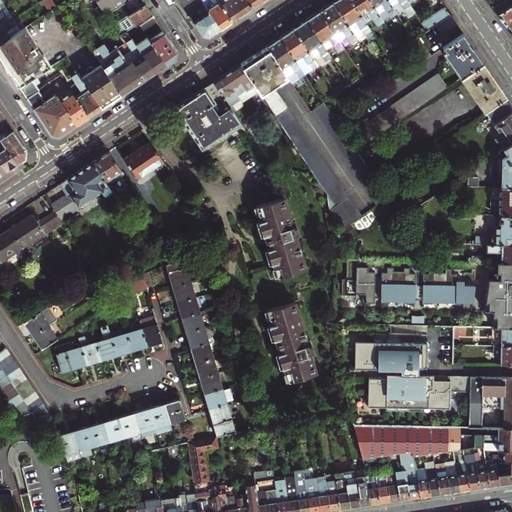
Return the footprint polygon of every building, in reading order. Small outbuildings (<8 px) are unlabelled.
[(57,7),(52,0),(43,0),(50,11),(57,7)] [(95,0),(106,15),(125,3),(129,0),(95,0)] [(138,24),(152,15),(148,9),(142,0),(129,0),(125,3),(132,12),(114,23),(121,34),(120,35),(120,36),(128,31),(138,24)] [(214,34),(221,29),(201,0),(195,0),(193,2),(198,10),(189,16),(202,36),(209,37),(214,34)] [(226,26),(232,22),(217,0),(201,0),(221,29),(226,26)] [(237,19),(242,15),(232,0),(217,0),(232,22),(237,19)] [(247,12),(253,8),(247,0),(232,0),(242,15),(247,12)] [(257,5),(264,1),(262,0),(247,0),(253,8),(257,5)] [(336,0),(333,3),(353,32),(360,27),(368,40),(374,36),(371,31),(366,23),(350,0),(336,0)] [(374,18),(379,26),(384,23),(383,20),(369,0),(350,0),(366,23),(374,18)] [(369,0),(383,20),(390,16),(391,18),(397,14),(391,5),(387,0),(369,0)] [(387,0),(391,5),(397,1),(408,17),(415,12),(407,0),(387,0)] [(511,0),(499,0),(492,5),(498,14),(511,4),(511,0)] [(320,11),(340,40),(346,36),(351,44),(358,40),(353,32),(333,3),(328,6),(320,11)] [(511,4),(498,14),(502,20),(508,29),(511,26),(511,4)] [(450,15),(445,7),(422,23),(427,31),(436,25),(450,15)] [(3,11),(0,12),(0,28),(14,19),(10,14),(7,16),(3,11)] [(307,20),(326,49),(333,45),(338,53),(345,48),(340,40),(320,11),(314,15),(307,20)] [(144,32),(158,23),(152,15),(138,24),(144,32)] [(454,20),(450,15),(436,25),(442,35),(457,25),(454,20)] [(14,19),(0,28),(0,44),(17,33),(14,27),(18,25),(14,19)] [(294,29),(313,58),(320,53),(325,61),(332,57),(326,49),(307,20),(302,24),(294,29)] [(17,33),(0,44),(0,57),(1,60),(9,71),(19,87),(51,66),(43,55),(42,56),(38,50),(36,52),(34,48),(37,46),(25,28),(17,33)] [(281,38),(306,74),(319,66),(313,58),(294,29),(288,32),(281,38)] [(102,66),(121,96),(130,90),(142,82),(151,76),(156,73),(137,44),(128,31),(120,36),(125,43),(116,48),(115,48),(110,51),(104,43),(92,51),(102,66)] [(149,40),(166,66),(172,62),(176,59),(177,52),(167,38),(164,33),(163,32),(161,32),(149,40)] [(471,45),(463,34),(443,47),(463,76),(483,62),(471,45)] [(137,44),(156,73),(162,69),(166,66),(149,40),(147,37),(137,44)] [(418,37),(408,44),(421,62),(431,55),(418,37)] [(267,46),(288,77),(292,83),(306,74),(281,38),(275,41),(267,46)] [(241,64),(259,90),(327,193),(330,210),(343,228),(362,215),(274,86),(288,77),(267,46),(259,51),(241,64)] [(495,79),(483,62),(463,76),(461,78),(484,112),(486,111),(507,97),(495,79)] [(51,66),(19,87),(23,93),(27,98),(49,83),(62,75),(54,64),(51,66)] [(230,70),(214,82),(233,111),(243,105),(242,102),(259,90),(241,64),(230,70)] [(82,78),(102,109),(108,105),(118,98),(121,96),(102,66),(94,70),(93,69),(91,68),(90,68),(88,68),(86,70),(86,72),(86,74),(87,75),(82,78)] [(71,90),(89,117),(95,113),(102,109),(82,78),(77,72),(71,75),(78,85),(71,90)] [(439,74),(360,128),(369,141),(448,87),(439,74)] [(56,94),(77,125),(83,121),(89,117),(71,90),(62,75),(49,83),(56,94)] [(197,93),(175,107),(205,153),(244,127),(233,111),(214,82),(197,93)] [(49,83),(27,98),(31,104),(34,108),(56,94),(49,83)] [(77,125),(56,94),(34,108),(52,135),(59,137),(69,131),(77,125)] [(511,104),(507,97),(486,111),(509,145),(511,142),(511,104)] [(324,102),(311,110),(376,206),(389,197),(324,102)] [(1,135),(0,135),(0,138),(6,148),(17,164),(22,161),(25,159),(27,151),(13,131),(3,138),(1,135)] [(134,152),(125,158),(137,177),(163,160),(151,141),(134,152)] [(511,142),(509,145),(499,152),(502,157),(502,162),(500,162),(499,187),(500,187),(511,186),(511,142)] [(12,168),(17,164),(6,148),(1,151),(0,150),(0,163),(6,172),(12,168)] [(102,156),(93,162),(109,185),(124,175),(109,151),(102,156)] [(56,211),(61,218),(101,191),(105,196),(106,197),(113,192),(109,185),(93,162),(75,174),(60,184),(67,196),(53,205),(56,211)] [(478,177),(468,177),(468,186),(479,186),(479,178),(478,177)] [(452,184),(443,190),(447,196),(451,196),(452,184)] [(511,186),(500,187),(499,214),(511,214),(511,186)] [(198,193),(189,198),(194,206),(203,200),(198,193)] [(257,205),(278,278),(306,269),(298,241),(301,240),(299,233),(296,225),(293,226),(285,198),(270,202),(257,205)] [(26,219),(10,229),(22,247),(30,242),(33,246),(47,237),(46,235),(64,223),(61,218),(56,211),(38,223),(32,215),(26,219)] [(511,214),(499,214),(499,225),(495,225),(495,235),(492,238),(487,238),(485,237),(475,237),(475,241),(472,241),(472,244),(486,244),(511,244),(511,214)] [(22,247),(10,229),(0,236),(0,261),(0,262),(1,261),(2,262),(9,258),(8,256),(22,247)] [(511,244),(486,244),(486,251),(497,252),(497,262),(511,262),(511,244)] [(170,276),(173,287),(191,282),(184,259),(167,265),(170,276)] [(357,259),(347,259),(346,280),(342,280),(342,284),(339,284),(338,292),(342,292),(342,296),(356,296),(356,294),(363,295),(363,303),(374,304),(374,298),(379,298),(379,301),(405,301),(405,304),(415,304),(415,300),(421,300),(420,304),(432,304),(433,302),(448,302),(448,305),(463,305),(463,310),(472,310),(475,286),(463,286),(463,281),(453,281),(453,274),(450,274),(450,269),(445,268),(444,274),(434,274),(435,268),(428,268),(428,274),(409,274),(409,268),(403,268),(402,271),(396,271),(396,267),(357,266),(357,259)] [(511,262),(497,262),(496,272),(494,272),(494,275),(511,275),(511,262)] [(143,274),(127,280),(131,292),(147,288),(143,274)] [(511,275),(494,275),(493,278),(488,278),(485,302),(483,310),(488,310),(488,327),(502,327),(506,327),(511,327),(511,275)] [(176,297),(178,303),(195,298),(191,282),(173,287),(176,297)] [(180,309),(182,318),(200,312),(195,298),(178,303),(180,309)] [(267,309),(289,382),(317,373),(312,358),(316,357),(314,350),(311,343),(308,343),(296,301),(267,309)] [(15,323),(18,327),(25,323),(39,313),(35,306),(20,316),(18,313),(11,318),(15,323)] [(185,325),(187,333),(204,328),(200,312),(182,318),(185,325)] [(39,313),(25,323),(29,329),(33,336),(48,326),(57,320),(55,317),(44,319),(40,313),(39,313)] [(140,321),(142,329),(148,346),(155,344),(163,341),(156,317),(140,321)] [(189,340),(191,348),(209,343),(218,340),(213,325),(204,328),(187,333),(189,340)] [(48,326),(33,336),(37,341),(42,349),(57,339),(48,326)] [(454,326),(454,334),(465,334),(466,326),(454,326)] [(511,327),(506,327),(502,327),(501,346),(511,345),(511,327)] [(142,329),(127,333),(132,351),(139,349),(148,346),(142,329)] [(127,333),(112,338),(117,355),(126,352),(132,351),(127,333)] [(112,338),(97,342),(102,360),(108,358),(117,355),(112,338)] [(376,341),(357,341),(356,368),(385,369),(385,374),(388,374),(428,375),(429,351),(432,352),(433,341),(426,341),(426,343),(401,342),(401,339),(376,338),(376,341)] [(55,347),(58,354),(57,354),(62,372),(75,368),(87,364),(81,347),(75,349),(73,342),(55,347)] [(97,342),(81,347),(87,364),(94,362),(102,360),(97,342)] [(193,356),(196,363),(213,358),(209,343),(191,348),(193,356)] [(511,345),(501,346),(501,364),(511,364),(511,345)] [(6,348),(0,352),(0,361),(10,355),(6,348)] [(0,361),(0,364),(3,369),(14,361),(10,355),(0,361)] [(198,371),(200,379),(218,373),(213,358),(196,363),(198,371)] [(19,367),(14,361),(3,369),(7,375),(19,367)] [(23,373),(19,367),(7,375),(11,381),(23,373)] [(27,379),(23,373),(11,381),(15,387),(27,379)] [(202,386),(205,394),(222,389),(218,373),(200,379),(202,386)] [(470,397),(470,376),(428,375),(388,374),(388,378),(370,377),(369,405),(387,406),(387,410),(434,411),(434,408),(452,409),(452,396),(470,397)] [(0,388),(11,381),(7,375),(0,379),(0,388)] [(511,377),(470,376),(470,397),(469,427),(482,427),(482,407),(504,407),(504,428),(511,427),(511,377)] [(31,386),(27,379),(15,387),(19,394),(31,386)] [(15,387),(11,381),(0,388),(0,390),(3,395),(15,387)] [(35,392),(31,386),(19,394),(23,400),(35,392)] [(207,401),(209,409),(227,404),(225,399),(233,397),(230,386),(222,389),(205,394),(207,401)] [(19,394),(15,387),(3,395),(7,402),(19,394)] [(40,398),(35,392),(23,400),(28,406),(40,398)] [(23,400),(19,394),(7,402),(11,408),(23,400)] [(44,404),(40,398),(28,406),(32,412),(33,411),(44,404)] [(174,401),(165,404),(170,422),(186,418),(180,399),(174,401)] [(28,406),(23,400),(11,408),(18,418),(32,412),(28,406)] [(51,414),(44,404),(33,411),(35,418),(50,415),(51,414)] [(159,405),(150,408),(158,435),(173,431),(170,422),(165,404),(159,405)] [(227,404),(209,409),(211,416),(217,435),(227,433),(235,432),(227,404)] [(144,410),(134,413),(143,440),(158,435),(150,408),(144,410)] [(128,415),(119,417),(125,436),(131,434),(134,443),(143,440),(134,413),(128,415)] [(112,419),(104,422),(109,440),(125,436),(119,417),(112,419)] [(97,424),(89,426),(94,445),(109,440),(104,422),(97,424)] [(461,426),(353,423),(363,458),(405,451),(414,450),(415,455),(474,447),(484,445),(484,450),(511,450),(511,427),(504,428),(500,428),(500,435),(461,434),(461,426)] [(82,428),(74,431),(81,457),(93,454),(90,446),(94,445),(89,426),(82,428)] [(57,435),(67,462),(81,457),(74,431),(65,433),(57,435)] [(228,511),(225,489),(225,486),(215,488),(209,450),(219,448),(217,436),(188,442),(195,494),(196,501),(206,499),(216,498),(218,511),(228,511)] [(177,445),(167,447),(168,456),(179,454),(177,445)] [(486,487),(490,487),(486,461),(484,445),(474,447),(476,462),(479,488),(486,487)] [(405,499),(410,499),(408,484),(413,483),(413,480),(417,479),(416,470),(416,468),(417,468),(415,455),(414,450),(405,451),(406,455),(401,455),(403,470),(396,471),(400,500),(405,499)] [(511,450),(484,450),(486,461),(496,461),(499,461),(511,461),(511,450)] [(477,489),(479,488),(476,462),(470,463),(469,460),(465,460),(466,466),(470,490),(477,489)] [(435,495),(440,494),(435,464),(435,461),(425,462),(426,468),(430,496),(435,495)] [(455,492),(460,491),(456,467),(455,461),(446,463),(450,493),(455,492)] [(499,485),(496,461),(486,461),(490,487),(495,486),(499,485)] [(499,464),(499,461),(496,461),(499,485),(507,484),(511,483),(509,473),(504,473),(504,464),(499,464)] [(511,461),(499,461),(499,464),(504,464),(504,473),(509,473),(511,483),(511,461)] [(445,493),(450,493),(446,463),(435,464),(440,494),(445,493)] [(467,490),(470,490),(466,466),(456,467),(460,491),(467,490)] [(427,496),(430,496),(426,468),(416,470),(417,479),(420,497),(427,496)] [(310,511),(305,478),(303,469),(293,470),(294,475),(299,511),(310,511)] [(366,505),(370,505),(366,476),(368,476),(366,469),(354,471),(360,506),(366,505)] [(289,511),(285,477),(284,471),(273,473),(276,490),(279,511),(289,511)] [(335,474),(336,481),(346,479),(350,508),(355,507),(360,506),(354,471),(335,474)] [(396,501),(400,500),(396,471),(386,473),(390,502),(396,501)] [(386,502),(390,502),(386,473),(376,475),(380,503),(386,502)] [(336,481),(335,474),(325,475),(330,511),(336,510),(340,509),(336,481)] [(299,511),(294,475),(285,477),(289,511),(299,511)] [(320,511),(327,511),(330,511),(325,475),(315,477),(320,511)] [(377,504),(380,503),(376,475),(368,476),(366,476),(370,505),(377,504)] [(320,511),(315,477),(305,478),(310,511),(320,511)] [(336,481),(340,509),(345,508),(350,508),(346,479),(336,481)] [(420,497),(417,479),(413,480),(413,483),(408,484),(410,499),(416,498),(420,497)] [(259,511),(256,493),(255,484),(235,487),(236,496),(246,494),(249,511),(259,511)] [(238,511),(236,496),(231,497),(229,489),(225,489),(228,511),(238,511)] [(279,511),(276,490),(266,491),(269,511),(279,511)] [(269,511),(266,491),(256,493),(259,511),(269,511)] [(177,511),(175,498),(175,494),(160,495),(160,497),(161,506),(167,505),(167,511),(177,511)] [(197,511),(196,501),(195,494),(187,494),(189,502),(186,503),(187,511),(197,511)] [(249,511),(246,494),(236,496),(238,511),(249,511)] [(187,511),(186,503),(185,495),(179,495),(179,497),(175,498),(177,511),(187,511)] [(157,511),(156,507),(161,506),(160,497),(145,499),(145,502),(147,511),(157,511)] [(218,511),(216,498),(206,499),(208,511),(218,511)] [(208,511),(206,499),(196,501),(197,511),(208,511)] [(147,511),(145,502),(138,503),(139,509),(136,510),(136,511),(147,511)]
